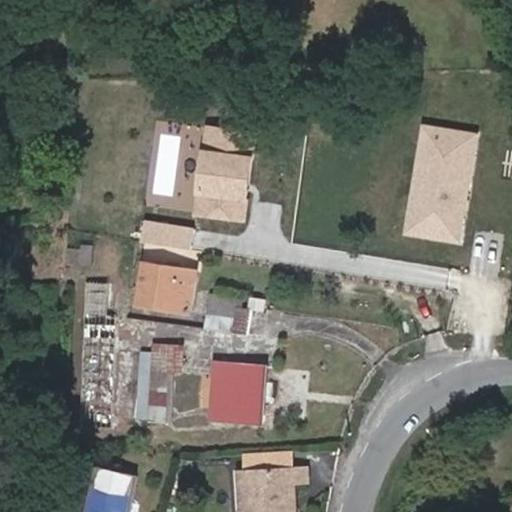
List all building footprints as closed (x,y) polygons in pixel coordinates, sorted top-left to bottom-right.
[(84,242),(82,267),(95,269),(96,244),(84,242)] [(144,276),(194,284),(197,269),(147,262),(144,276)] [(191,303),(194,284),(144,276),(140,302),(158,305),(160,299),(191,303)] [(80,280),(78,320),(121,322),(122,282),(80,280)] [(215,304),(269,313),(270,308),(271,302),(217,294),(211,293),(204,327),(211,327),(215,304)] [(160,299),(158,305),(190,310),(191,303),(160,299)] [(264,337),(269,313),(215,304),(211,327),(204,327),(264,337)] [(121,322),(78,320),(73,429),(116,432),(121,322)] [(155,348),(143,348),(139,417),(166,418),(169,370),(184,370),(186,343),(155,341),(155,348)] [(216,362),(212,418),(263,420),(267,365),(216,362)] [(289,511),(288,483),(295,483),(309,482),(308,464),(239,467),(242,510),(257,509),(257,511),(296,511),(293,511),(289,511)] [(89,511),(131,511),(139,473),(100,466),(89,511)] [(293,511),(296,511),(295,483),(288,483),(289,511),(293,511)]
